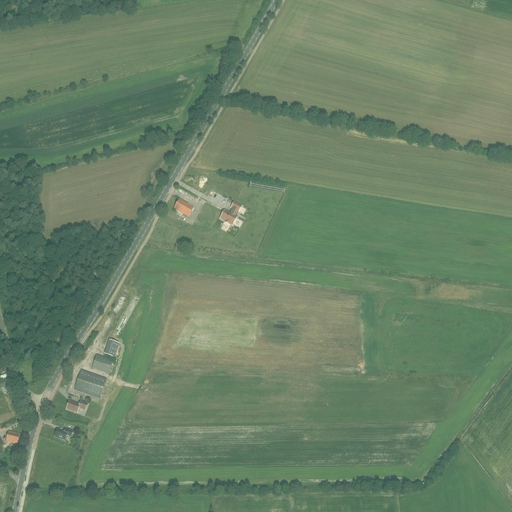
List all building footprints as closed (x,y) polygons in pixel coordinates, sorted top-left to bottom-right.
[(182,194),(197,200),(201,191),(186,185),(182,194)] [(174,209),(189,217),(194,207),(179,199),(174,209)] [(201,202),(194,219),(203,223),(210,206),(201,202)] [(225,211),(221,219),(226,221),(225,223),(229,225),(230,224),(232,225),(237,217),(235,216),(237,212),(238,212),(242,206),(234,202),(231,208),(232,209),(229,213),(225,211)] [(175,238),(193,248),(203,231),(184,221),(175,238)] [(110,340),(105,354),(114,358),(119,344),(110,340)] [(92,368),(109,374),(113,361),(97,355),(92,368)] [(74,390),(100,399),(107,379),(81,370),(74,390)] [(10,377),(0,380),(0,387),(0,388),(12,384),(10,377)] [(49,389),(52,382),(47,380),(44,386),(49,389)] [(77,413),(79,408),(85,410),(88,404),(81,402),(80,405),(69,401),(66,409),(77,413)] [(77,425),(67,421),(66,426),(75,430),(77,425)] [(73,431),(65,429),(64,431),(57,429),(55,436),(65,440),(67,435),(71,437),(73,431)] [(19,434),(8,431),(6,441),(17,443),(19,434)]
